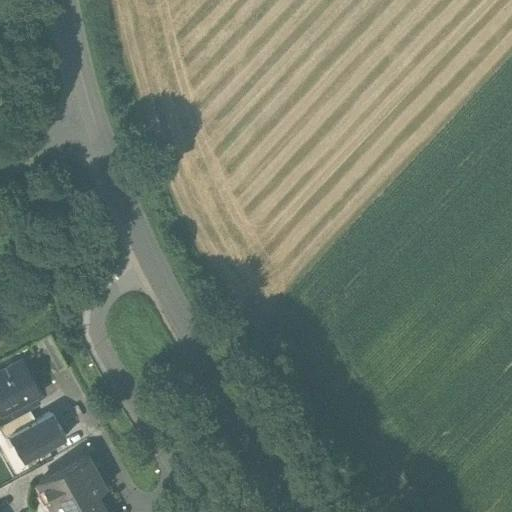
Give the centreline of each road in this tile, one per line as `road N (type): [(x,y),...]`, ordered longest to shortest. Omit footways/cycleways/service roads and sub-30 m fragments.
road 1 (tertiary): [(149,260),(302,511)]
road 2 (residential): [(149,260),(100,299),(96,343),(176,486)]
road 3 (residential): [(137,511),(64,377)]
road 4 (tertiary): [(94,123),(149,260)]
road 5 (tertiary): [(64,0),(94,123)]
